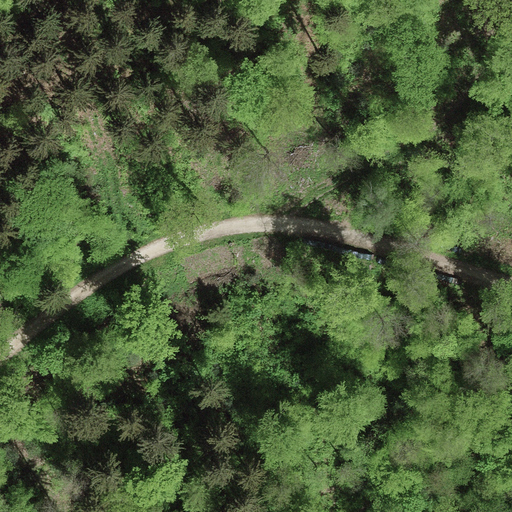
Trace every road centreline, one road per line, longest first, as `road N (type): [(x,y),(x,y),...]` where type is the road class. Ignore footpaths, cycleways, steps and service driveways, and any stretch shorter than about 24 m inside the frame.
road 1 (track): [(0,354),(71,294),(145,251),(211,229),(278,224),(332,231),(511,288)]
road 2 (track): [(511,55),(481,74),(459,102),(391,151),(328,181),(278,224)]
